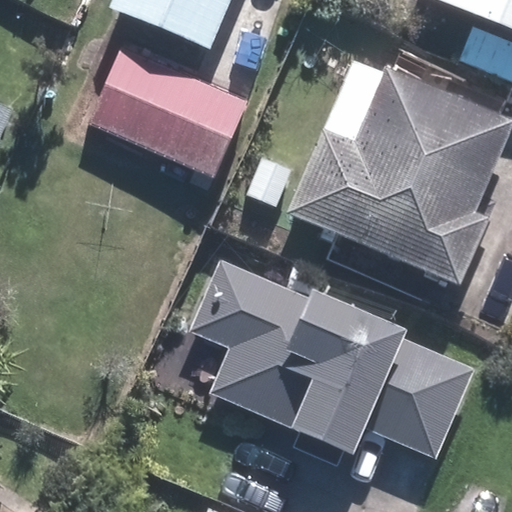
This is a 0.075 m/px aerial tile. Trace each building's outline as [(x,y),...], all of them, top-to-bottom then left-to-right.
[(225,50),(245,0),(125,0),(120,11),(225,50)] [(511,0),(448,0),(511,27),(511,0)] [(511,41),(480,28),(466,59),(511,78),(511,41)] [(254,104),(129,51),(96,128),(221,181),(254,104)] [(337,127),(299,211),(477,289),(502,233),(486,226),(511,168),(511,112),(401,64),(367,140),(337,127)] [(0,165),(24,107),(0,97),(0,165)] [(305,174),(269,155),(248,194),(284,213),(305,174)] [(314,301),(220,259),(190,325),(238,347),(215,396),(347,455),(362,421),(442,457),(479,375),(405,342),(411,329),(320,288),(314,301)]
